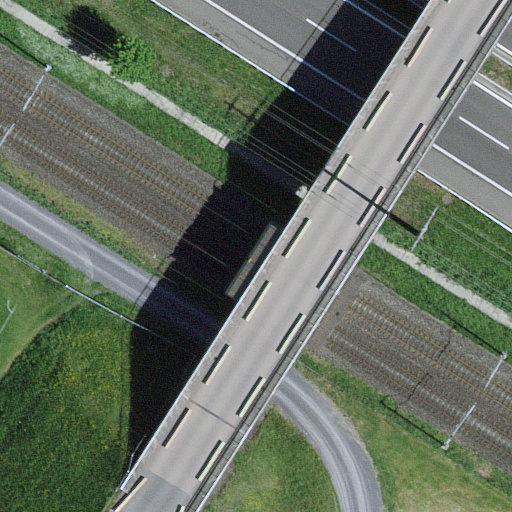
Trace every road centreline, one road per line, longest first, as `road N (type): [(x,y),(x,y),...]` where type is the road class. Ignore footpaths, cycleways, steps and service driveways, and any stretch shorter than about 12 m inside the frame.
road 1 (unclassified): [(472,0),(141,511)]
road 2 (track): [(356,511),(339,450),(286,386),(0,210)]
road 3 (motorway): [(273,0),(511,152)]
